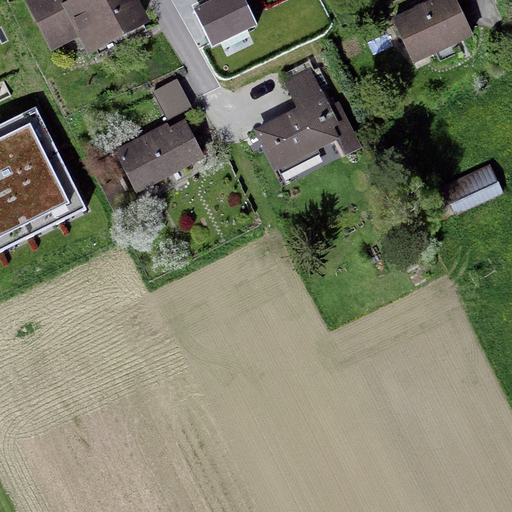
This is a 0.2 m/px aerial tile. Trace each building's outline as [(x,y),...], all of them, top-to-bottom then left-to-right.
[(145,28),(128,0),(55,0),(46,6),(80,65),(145,28)] [(244,0),(221,0),(195,12),(210,43),(254,23),(244,0)] [(464,37),(457,1),(386,27),(403,61),(464,37)] [(350,140),(317,81),(252,117),(286,177),(350,140)] [(0,239),(75,207),(38,121),(0,137),(0,239)] [(193,159),(176,124),(131,147),(148,181),(193,159)]
